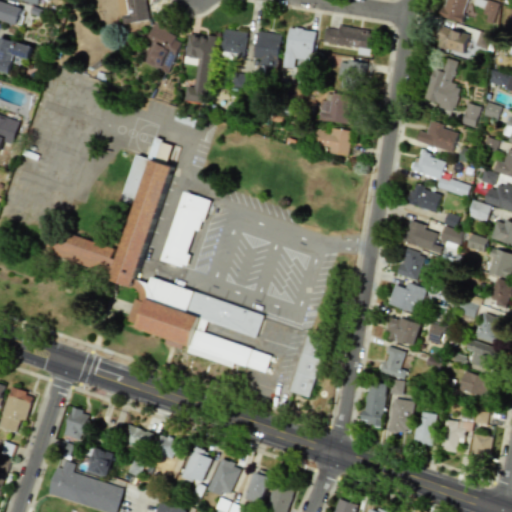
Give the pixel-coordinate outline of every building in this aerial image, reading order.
[(22,8),(0,0),(0,20),(16,25),(22,8)] [(150,20),(146,0),(117,0),(121,25),(150,20)] [(444,0),(441,17),(461,22),(466,0),(444,0)] [(493,23),(497,2),(486,1),(482,21),(493,23)] [(156,24),(140,60),(168,73),(181,43),(174,39),(177,33),(156,24)] [(338,25),(337,30),(324,28),(322,42),(369,50),(372,31),(338,25)] [(435,46),(463,53),(468,33),(440,26),(435,46)] [(315,31),(288,27),(283,67),(294,68),(295,59),(311,61),(315,31)] [(247,33),(223,29),(219,57),(236,60),(237,53),(244,55),(247,33)] [(261,59),(260,65),(276,68),(282,34),(258,30),(253,58),(261,59)] [(474,46),(488,50),(493,36),(479,31),(474,46)] [(198,59),(194,87),(186,86),(184,100),(206,104),(216,37),(188,33),(185,57),(198,59)] [(13,55),(29,59),(32,45),(0,37),(0,70),(9,73),(13,55)] [(432,68),(423,101),(453,110),(460,87),(451,84),(458,61),(445,58),(441,70),(432,68)] [(341,59),(337,77),(341,78),(339,86),(360,91),(366,65),(341,59)] [(487,82),(511,90),(511,76),(492,69),(487,82)] [(231,86),(251,89),(253,76),(233,73),(231,86)] [(351,96),(333,93),(331,102),(320,100),(316,119),(346,125),(351,96)] [(474,128),(480,106),(467,103),(461,124),(474,128)] [(496,105),(486,103),(484,116),(494,117),(496,105)] [(19,121),(0,115),(0,152),(0,153),(4,141),(12,144),(19,121)] [(511,141),(511,118),(508,117),(501,138),(511,141)] [(415,141),(451,152),(458,131),(429,122),(425,133),(419,131),(415,141)] [(328,153),(347,156),(351,132),(317,126),(314,145),(329,147),(328,153)] [(140,281),(170,166),(167,165),(172,144),(153,139),(148,158),(135,155),(123,201),(134,204),(119,260),(112,258),(115,248),(51,231),(44,257),(139,282),(126,332),(234,360),(233,363),(266,372),(271,353),(203,335),(206,322),(257,336),(264,311),(150,280),(149,283),(140,281)] [(496,160),(492,171),(511,176),(511,150),(507,149),(503,162),(496,160)] [(445,160),(418,152),(412,171),(439,179),(445,160)] [(493,185),(496,174),(483,170),(480,181),(493,185)] [(469,185),(440,177),(436,188),(466,196),(469,185)] [(511,211),(511,185),(498,181),(496,188),(489,186),(484,202),(511,211)] [(441,193),(413,185),(407,203),(435,212),(441,193)] [(210,200),(182,192),(162,260),(186,268),(190,255),(187,254),(194,229),(200,231),(210,200)] [(486,222),(491,206),(471,200),(467,216),(486,222)] [(443,223),(455,228),(459,216),(447,212),(443,223)] [(511,244),(511,223),(495,219),(490,239),(511,244)] [(437,233),(425,230),(426,224),(409,220),(404,243),(433,250),(437,233)] [(458,248),(463,231),(442,226),(438,243),(458,248)] [(466,247),(483,252),(487,239),(470,233),(466,247)] [(511,267),(511,253),(493,248),(486,272),(509,279),(511,267)] [(424,254),(405,249),(397,275),(417,280),(424,254)] [(489,302),(506,307),(511,286),(511,282),(496,278),(489,302)] [(427,289),(408,282),(406,289),(394,284),(387,303),(417,315),(427,289)] [(476,307),(465,304),(462,314),(472,318),(476,307)] [(494,345),(505,321),(484,312),(474,336),(494,345)] [(420,324),(391,315),(384,337),(414,347),(420,324)] [(441,343),(444,326),(430,323),(427,341),(441,343)] [(292,393),(312,398),(326,339),(305,334),(292,393)] [(473,351),(470,362),(490,368),(496,348),(469,339),(466,349),(473,351)] [(403,379),(406,371),(400,369),(405,352),(387,346),(380,372),(403,379)] [(459,388),(486,398),(492,380),(465,371),(459,388)] [(391,394),(402,394),(403,381),(392,380),(391,394)] [(362,424),(381,426),(386,384),(367,381),(362,424)] [(17,431),(20,419),(27,421),(34,394),(10,388),(1,427),(17,431)] [(413,401),(393,398),(389,431),(410,434),(413,401)] [(64,435),(83,440),(90,413),(71,408),(64,435)] [(473,422),(475,410),(463,408),(461,419),(473,422)] [(473,422),(486,425),(488,413),(476,410),(473,422)] [(432,445),(436,414),(418,411),(414,443),(432,445)] [(465,430),(471,431),(472,423),(445,419),(440,450),(456,453),(458,438),(464,439),(465,430)] [(154,435),(129,423),(121,440),(146,452),(154,435)] [(489,458),(492,436),(474,433),(470,455),(489,458)] [(154,451),(175,460),(182,444),(161,434),(154,451)] [(0,448),(0,452),(12,456),(15,445),(3,441),(0,448)] [(107,478),(116,454),(96,447),(88,472),(107,478)] [(183,477),(202,484),(212,455),(193,448),(183,477)] [(0,495),(9,458),(0,455),(0,495)] [(241,468),(221,458),(207,488),(228,497),(241,468)] [(116,511),(124,488),(73,472),(75,464),(64,460),(61,468),(56,466),(47,493),(106,511),(116,511)] [(245,499),(260,505),(270,477),(255,472),(245,499)] [(153,511),(182,511),(184,508),(159,498),(153,511)] [(334,511),(355,511),(357,503),(337,499),(334,511)]
